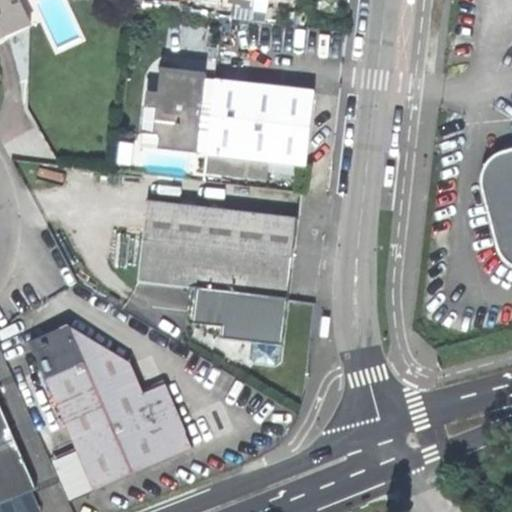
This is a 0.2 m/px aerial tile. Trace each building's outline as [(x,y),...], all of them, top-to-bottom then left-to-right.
[(0,0),(0,39),(30,25),(18,0),(0,0)] [(269,162),(304,167),(310,123),(314,93),(204,79),(205,73),(160,68),(157,93),(146,92),(144,108),(156,109),(153,134),(141,132),(140,147),(195,153),(195,150),(206,152),(206,157),(222,159),(221,172),(267,178),(269,162)] [(511,149),(503,152),(490,159),(482,166),(478,177),(478,188),(494,251),(501,263),(508,269),(511,270),(511,149)] [(204,170),(221,172),(222,159),(206,157),(204,170)] [(290,287),(298,218),(146,200),(137,280),(189,285),(189,292),(196,298),(193,322),(222,325),(221,336),(251,340),(249,355),(254,360),(281,363),(290,287)] [(95,492),(192,450),(165,386),(143,394),(130,364),(104,349),(67,327),(31,343),(95,492)] [(0,511),(2,511),(30,500),(34,499),(0,421),(0,511)] [(34,511),(30,500),(2,511),(34,511)]
